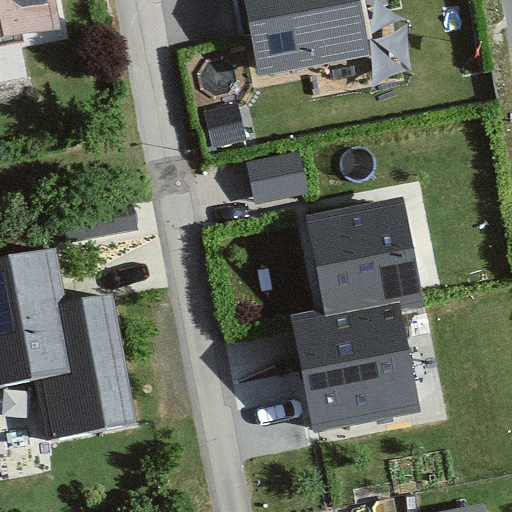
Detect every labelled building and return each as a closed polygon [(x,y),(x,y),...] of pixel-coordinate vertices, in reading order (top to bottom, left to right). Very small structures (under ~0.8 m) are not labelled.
[(64,0),(0,0),(0,48),(71,35),(64,0)] [(239,0),(256,86),(372,64),(359,0),(239,0)] [(254,196),(307,191),(304,155),(251,159),(254,196)] [(403,205),(307,224),(325,317),(327,326),(399,312),(400,318),(424,313),(403,205)] [(58,249),(0,259),(0,397),(38,390),(49,445),(150,427),(125,290),(67,301),(58,249)] [(400,318),(399,312),(327,326),(325,317),(291,324),(314,438),(420,416),(400,318)]
